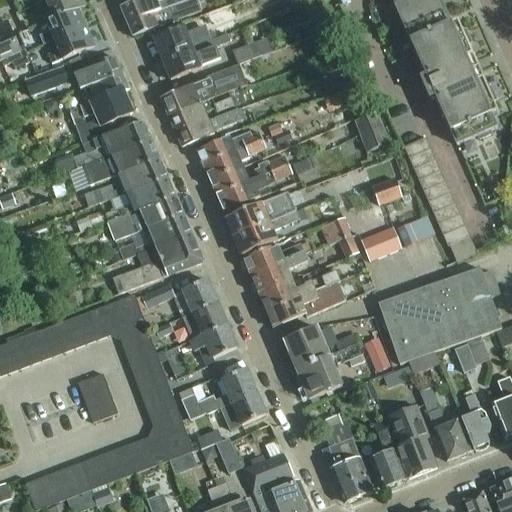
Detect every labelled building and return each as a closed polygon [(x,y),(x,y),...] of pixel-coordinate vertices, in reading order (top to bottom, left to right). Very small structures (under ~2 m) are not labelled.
[(50,13),(54,21),(54,22),(77,11),(78,12),(85,9),(81,0),(52,0),(46,3),(35,8),(39,17),(50,13)] [(163,0),(147,0),(121,10),(128,27),(161,14),(189,3),(187,0),(172,0),(165,3),(163,0)] [(493,104),(496,103),(491,91),(487,92),(467,47),(471,46),(465,34),(462,35),(457,24),(451,27),(438,0),(413,0),(395,9),(426,80),(421,82),(430,103),(435,100),(457,149),(477,139),(479,143),(491,137),(490,134),(497,131),(491,118),(498,115),(493,104)] [(161,14),(128,27),(134,40),(202,14),(197,1),(189,3),(161,14)] [(44,48),(55,44),(54,43),(86,30),(78,12),(77,11),(54,22),(54,21),(46,24),(51,34),(39,39),(44,48)] [(7,25),(0,28),(0,61),(1,64),(10,61),(15,72),(25,67),(20,56),(7,25)] [(154,42),(162,62),(210,43),(204,29),(186,36),(183,29),(154,42)] [(54,43),(55,44),(59,53),(48,58),(52,67),(63,62),(63,63),(94,49),(86,30),(54,43)] [(210,43),(162,62),(171,83),(201,71),(200,70),(221,62),(216,50),(230,44),(227,37),(210,43)] [(232,52),(238,67),(286,48),(283,41),(269,46),(268,44),(257,48),(256,44),(232,52)] [(325,63),(331,77),(347,69),(341,55),(325,63)] [(81,92),(89,89),(122,77),(115,61),(74,76),(81,92)] [(161,102),(168,118),(228,93),(245,86),(241,76),(239,77),(234,66),(205,78),(206,82),(161,102)] [(25,85),(31,100),(69,86),(63,71),(25,85)] [(85,100),(88,107),(89,108),(124,94),(124,95),(129,93),(122,77),(89,89),(92,97),(85,100)] [(168,118),(175,134),(207,120),(204,112),(215,108),(217,112),(244,101),(239,89),(228,94),(228,93),(168,118)] [(89,108),(88,107),(70,114),(83,147),(105,138),(101,129),(133,116),(124,95),(124,94),(89,108)] [(349,108),(344,95),(324,103),(329,116),(349,108)] [(207,120),(175,134),(182,150),(214,136),(212,133),(242,121),(237,109),(208,122),(207,120)] [(378,151),(383,165),(393,161),(376,116),(355,124),(367,156),(378,151)] [(84,170),(84,171),(152,145),(143,125),(103,140),(109,154),(105,156),(102,150),(73,162),(78,173),(84,170)] [(268,132),(272,140),(283,135),(279,127),(268,132)] [(0,136),(0,138),(3,147),(19,142),(15,132),(0,136)] [(275,140),(278,148),(293,141),(290,134),(275,140)] [(197,154),(203,168),(262,143),(259,135),(251,138),(250,135),(231,143),(230,140),(197,154)] [(404,151),(409,162),(431,152),(426,141),(404,151)] [(203,168),(211,185),(243,171),(240,164),(250,159),(249,158),(266,151),(262,143),(203,168)] [(119,178),(160,163),(152,145),(84,171),(90,190),(119,178)] [(409,162),(413,173),(435,163),(431,152),(409,162)] [(211,185),(217,200),(289,168),(285,159),(268,167),(268,165),(259,169),(260,172),(246,178),(243,171),(211,185)] [(111,203),(112,203),(168,182),(160,163),(119,178),(124,190),(113,195),(111,190),(85,200),(90,212),(111,203)] [(413,173),(418,184),(440,174),(435,163),(413,173)] [(289,168),(217,200),(224,216),(271,196),(267,188),(293,177),(289,168)] [(418,184),(423,195),(445,185),(440,174),(418,184)] [(105,218),(108,226),(176,201),(168,182),(112,203),(116,214),(105,218)] [(372,191),(379,208),(402,199),(396,183),(372,191)] [(423,195),(428,206),(450,196),(445,185),(423,195)] [(428,206),(433,217),(455,207),(450,196),(428,206)] [(0,201),(0,203),(3,212),(17,207),(13,197),(0,201)] [(232,235),(235,240),(296,214),(288,197),(262,207),(227,222),(227,223),(226,226),(230,234),(232,235)] [(143,232),(143,234),(184,218),(176,201),(108,226),(115,244),(143,232)] [(433,217),(438,228),(460,218),(455,207),(433,217)] [(296,214),(235,240),(237,245),(236,248),(239,256),(242,257),(243,259),(278,244),(275,237),(282,233),(281,230),(299,223),(296,214)] [(104,215),(89,220),(93,231),(108,226),(105,218),(104,215)] [(137,257),(138,258),(192,238),(184,218),(143,234),(148,245),(137,250),(135,246),(119,252),(119,254),(123,263),(137,257)] [(438,228),(443,239),(465,229),(460,218),(438,228)] [(428,219),(417,224),(425,242),(436,238),(428,219)] [(331,227),(339,244),(351,239),(343,221),(331,227)] [(425,242),(417,224),(398,232),(406,251),(425,242)] [(13,261),(27,256),(32,254),(27,242),(48,234),(45,227),(18,237),(5,242),(13,261)] [(465,229),(443,239),(448,250),(450,248),(469,240),(470,240),(465,229)] [(361,244),(369,265),(402,252),(393,231),(361,244)] [(192,238),(138,258),(143,269),(112,282),(119,298),(204,266),(192,238)] [(351,239),(339,244),(347,262),(359,256),(351,239)] [(469,240),(450,248),(459,268),(478,259),(470,240),(469,240)] [(244,262),(252,280),(304,258),(300,248),(280,256),(277,248),(244,262)] [(113,267),(123,263),(119,254),(110,258),(113,267)] [(27,256),(13,261),(21,279),(34,274),(27,256)] [(304,258),(252,280),(258,296),(291,282),(288,274),(308,265),(304,258)] [(4,264),(0,265),(0,277),(8,273),(4,264)] [(378,307),(400,368),(501,333),(491,301),(500,298),(492,275),(483,278),(481,272),(378,307)] [(260,299),(267,315),(340,284),(335,274),(322,280),(304,287),(305,289),(296,293),(293,285),(260,299)] [(183,294),(193,316),(217,306),(207,283),(183,294)] [(340,284),(267,315),(273,331),(305,317),(307,321),(346,304),(338,286),(340,285),(340,284)] [(141,300),(147,312),(175,300),(170,288),(141,300)] [(110,339),(121,343),(143,319),(135,298),(116,305),(110,339)] [(60,305),(65,316),(80,310),(75,299),(60,305)] [(99,343),(110,339),(116,305),(89,316),(99,343)] [(182,321),(192,343),(227,328),(217,306),(193,316),(182,321)] [(88,347),(99,343),(89,316),(77,320),(88,347)] [(121,343),(125,354),(152,344),(149,335),(143,319),(121,343)] [(77,352),(88,347),(77,320),(66,324),(77,352)] [(65,356),(77,352),(66,324),(55,328),(65,356)] [(149,335),(152,344),(154,349),(161,346),(158,341),(173,334),(170,326),(149,335)] [(54,360),(65,356),(55,328),(44,333),(54,360)] [(227,328),(192,343),(191,344),(195,354),(207,349),(213,361),(237,351),(227,328)] [(284,344),(296,375),(359,349),(354,338),(335,346),(336,348),(326,352),(317,330),(284,344)] [(43,364),(54,360),(44,333),(33,337),(43,364)] [(32,368),(43,364),(33,337),(22,341),(32,368)] [(21,373),(32,368),(22,341),(10,345),(21,373)] [(481,342),(467,348),(475,368),(489,362),(481,342)] [(125,354),(129,365),(156,355),(154,349),(152,344),(125,354)] [(0,351),(10,377),(21,373),(10,345),(0,349),(0,351)] [(476,371),(475,368),(467,348),(455,353),(464,376),(476,371)] [(359,349),(296,375),(309,403),(342,389),(333,367),(342,364),(343,365),(349,363),(362,357),(359,349)] [(186,373),(177,350),(164,355),(173,378),(186,373)] [(0,380),(10,377),(0,351),(0,380)] [(129,365),(133,376),(160,366),(156,355),(129,365)] [(370,361),(377,376),(389,371),(382,355),(370,361)] [(349,363),(352,370),(365,365),(362,357),(349,363)] [(133,376),(137,387),(164,377),(160,366),(133,376)] [(414,382),(409,370),(399,375),(403,386),(414,382)] [(219,412),(232,406),(256,395),(246,372),(222,383),(228,397),(215,403),(209,406),(201,388),(192,392),(194,397),(181,403),(190,423),(206,416),(206,417),(219,411),(219,412)] [(78,386),(83,400),(108,390),(103,377),(78,386)] [(137,387),(141,398),(168,387),(164,377),(137,387)] [(494,417),(496,419),(505,442),(509,440),(511,442),(511,441),(511,385),(510,381),(498,386),(505,403),(492,408),(494,413),(494,417)] [(141,398),(145,408),(173,398),(168,387),(141,398)] [(83,400),(88,413),(113,403),(108,390),(83,400)] [(420,395),(428,417),(447,465),(458,460),(461,461),(466,460),(467,457),(471,455),(459,424),(446,429),(431,390),(420,395)] [(232,406),(242,428),(266,418),(256,395),(232,406)] [(145,408),(149,419),(177,409),(173,398),(145,408)] [(475,454),(480,454),(486,452),(489,448),(485,438),(490,436),(491,430),(486,417),(481,413),(475,398),(466,402),(472,419),(462,423),(470,444),(471,443),(475,454)] [(113,403),(88,413),(93,426),(118,417),(113,403)] [(149,419),(153,430),(187,436),(177,409),(149,419)] [(397,451),(409,482),(437,471),(425,441),(429,440),(417,409),(389,420),(400,449),(397,451)] [(330,450),(329,451),(336,470),(330,473),(343,504),(348,506),(373,496),(353,442),(354,442),(347,424),(328,431),(330,436),(326,438),(330,450)] [(371,463),(382,492),(407,483),(384,425),(375,428),(386,457),(371,463)] [(153,430),(148,441),(175,462),(181,459),(194,455),(187,436),(153,430)] [(201,452),(216,446),(221,444),(217,432),(197,441),(201,452)] [(148,441),(137,445),(147,472),(170,464),(175,462),(148,441)] [(221,444),(216,446),(228,477),(242,471),(229,441),(221,444)] [(137,445),(126,449),(136,476),(147,472),(137,445)] [(126,449),(115,453),(125,481),(136,476),(126,449)] [(115,453),(103,457),(114,485),(125,481),(115,453)] [(103,457),(92,462),(103,489),(114,485),(103,457)] [(244,473),(261,511),(310,511),(299,484),(265,499),(263,493),(293,480),(283,458),(244,473)] [(170,464),(175,477),(186,473),(181,459),(175,462),(170,464)] [(92,462),(81,466),(92,493),(103,489),(92,462)] [(81,466),(70,470),(80,497),(92,493),(81,466)] [(70,470),(59,474),(69,502),(80,497),(70,470)] [(59,474),(48,478),(58,506),(69,502),(59,474)] [(48,478),(37,483),(47,510),(58,506),(48,478)] [(222,503),(225,511),(250,511),(247,503),(235,508),(224,480),(215,483),(218,490),(222,502),(222,503)] [(41,511),(47,510),(37,483),(25,487),(34,511),(41,511)] [(511,511),(511,488),(511,485),(491,493),(498,511),(511,511)] [(6,486),(0,488),(0,506),(12,502),(6,486)] [(213,506),(222,503),(222,502),(218,490),(208,494),(213,506)] [(93,497),(98,511),(113,505),(108,491),(93,497)] [(464,504),(466,511),(489,511),(484,496),(464,504)]
